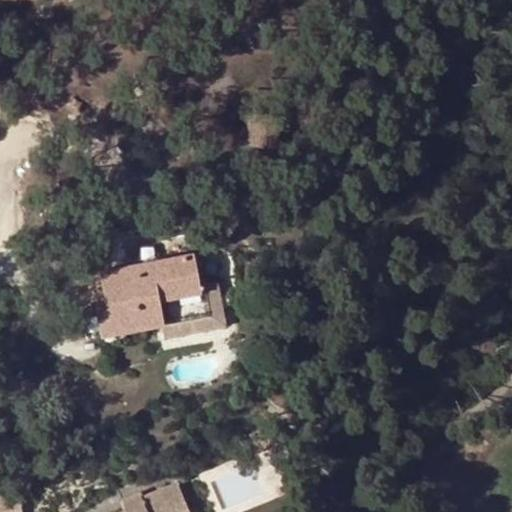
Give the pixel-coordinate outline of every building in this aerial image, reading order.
[(165,250),(166,260),(186,256),(184,246),(165,250)] [(99,273),(103,291),(110,289),(112,302),(105,303),(97,305),(103,336),(161,326),(165,325),(159,296),(200,288),(200,284),(194,254),(186,256),(166,260),(99,273)] [(161,326),(164,339),(226,327),(217,280),(200,284),(200,288),(159,296),(165,325),(161,326)] [(110,289),(103,291),(105,303),(112,302),(110,289)] [(121,511),(189,511),(177,483),(143,497),(146,502),(122,511),(121,511)] [(0,494),(0,511),(21,511),(20,493),(0,494)] [(119,502),(122,511),(146,502),(143,497),(142,493),(119,502)]
